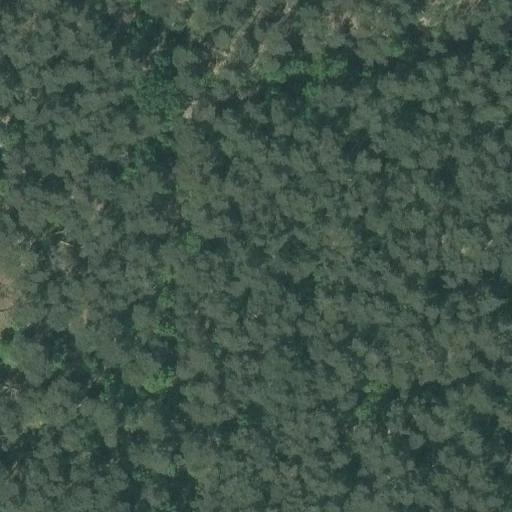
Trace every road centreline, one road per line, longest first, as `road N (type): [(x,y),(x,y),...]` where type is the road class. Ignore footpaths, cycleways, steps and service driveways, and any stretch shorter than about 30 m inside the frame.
road 1 (track): [(112,0),(154,62),(168,108),(186,511)]
road 2 (track): [(140,42),(138,511)]
road 3 (track): [(168,108),(511,37)]
